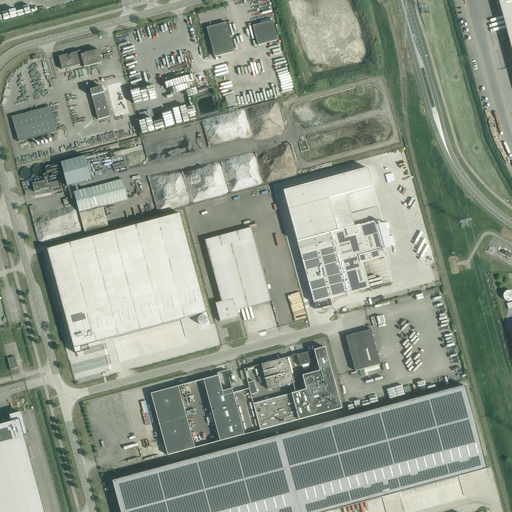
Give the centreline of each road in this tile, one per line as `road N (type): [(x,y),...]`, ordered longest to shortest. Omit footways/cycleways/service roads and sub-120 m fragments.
road 1 (unclassified): [(60,399),(367,316)]
road 2 (unclassified): [(60,399),(0,167)]
road 3 (unclassified): [(0,63),(25,47),(198,0)]
road 4 (unknown): [(404,382),(386,309),(411,304),(427,315),(435,363),(419,376)]
road 5 (unclassified): [(399,0),(445,146)]
road 6 (unclassified): [(445,146),(407,0)]
